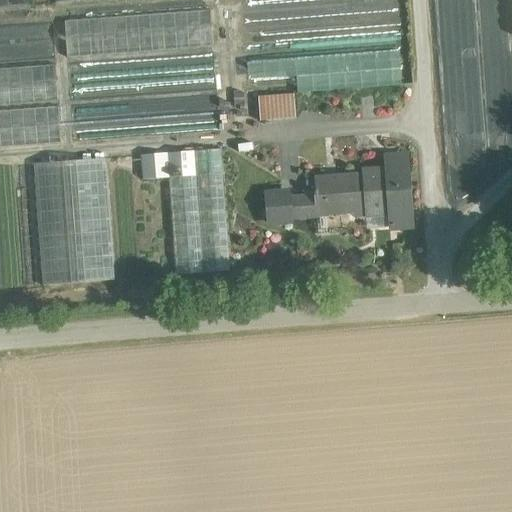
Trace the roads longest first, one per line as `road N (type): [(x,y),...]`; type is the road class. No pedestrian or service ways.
road 1 (unclassified): [(0,339),(447,306)]
road 2 (residential): [(447,306),(427,0)]
